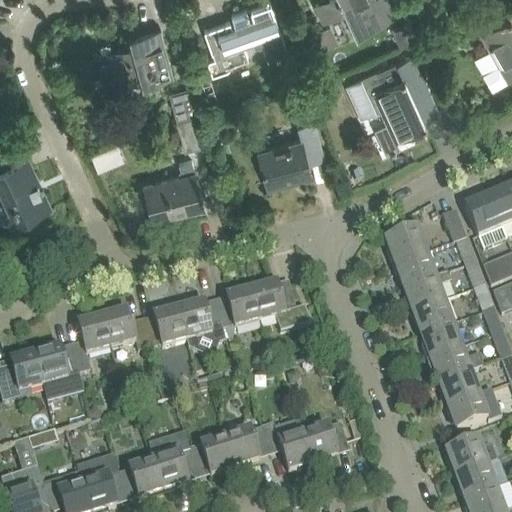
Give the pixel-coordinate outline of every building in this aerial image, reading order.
[(325,0),(315,5),(323,23),(345,13),(356,37),(381,26),(391,22),(396,19),(387,0),(372,0),(369,2),(368,0),(325,0)] [(271,15),(268,5),(247,12),(247,10),(231,15),(236,27),(232,29),(230,22),(204,31),(214,58),(207,61),(212,75),(226,70),(225,66),(248,58),(243,43),(252,40),(253,42),(255,43),(257,43),(263,43),(267,57),(275,54),(276,57),(281,55),(280,52),(287,50),(274,14),(271,15)] [(492,28),(481,34),(490,50),(498,64),(482,73),(492,90),(508,81),(511,79),(511,9),(507,13),(509,18),(492,28)] [(400,48),(419,40),(410,20),(391,28),(400,48)] [(142,86),(174,77),(160,29),(129,37),(131,46),(107,53),(116,87),(141,81),(142,86)] [(397,63),(345,86),(360,118),(380,109),(387,124),(395,142),(427,128),(424,123),(414,101),(430,94),(422,76),(417,65),(413,56),(397,64),(397,63)] [(189,88),(169,93),(175,115),(177,123),(197,118),(195,110),(189,88)] [(197,118),(177,123),(180,134),(200,129),(197,118)] [(267,189),(312,177),(308,164),(323,160),(313,123),(298,127),(301,141),(257,152),(267,189)] [(102,152),(91,156),(98,172),(108,168),(102,152)] [(40,184),(28,158),(0,170),(0,189),(15,223),(51,207),(44,192),(41,194),(37,185),(40,184)] [(155,219),(201,207),(193,176),(196,175),(192,160),(178,164),(182,177),(146,186),(155,219)] [(511,234),(511,190),(488,200),(504,237),(511,234)] [(504,237),(488,200),(465,210),(477,240),(479,240),(484,251),(505,242),(504,238),(504,237)] [(456,245),(466,242),(455,214),(442,218),(453,246),(455,245),(456,245)] [(395,267),(426,255),(417,231),(385,242),(395,267)] [(464,268),(475,264),(466,242),(456,245),(464,268)] [(403,290),(435,279),(426,255),(395,267),(403,290)] [(473,291),(484,287),(475,264),(464,268),(473,291)] [(511,279),(511,266),(493,275),(489,267),(483,270),(490,288),(496,285),(497,286),(511,279)] [(450,283),(447,275),(435,279),(403,290),(412,314),(443,302),(438,288),(450,283)] [(276,285),(251,292),(259,324),(275,320),(280,334),(309,327),(311,326),(305,309),(296,312),(290,288),(277,292),(276,286),(276,285)] [(483,315),(493,311),(484,287),(473,291),(483,315)] [(501,316),(511,311),(511,305),(505,289),(492,294),(501,316)] [(227,305),(216,308),(222,332),(223,334),(259,324),(251,292),(226,298),(226,300),(227,305)] [(421,337),(452,326),(443,302),(412,314),(421,337)] [(203,304),(178,311),(187,343),(189,350),(213,360),(219,345),(226,343),(223,334),(222,332),(216,308),(205,311),(203,306),(203,304)] [(162,350),(187,343),(178,311),(153,318),(155,324),(143,327),(149,350),(161,347),(162,350)] [(492,338),(502,334),(493,311),(483,315),(492,338)] [(132,330),(127,312),(102,319),(111,352),(135,345),(137,354),(149,350),(143,327),(132,330)] [(79,376),(90,373),(86,358),(111,352),(102,319),(77,325),(84,349),(72,353),(79,376)] [(430,361),(461,349),(452,326),(421,337),(424,346),(421,348),(426,362),(430,361)] [(502,334),(492,338),(501,362),(511,358),(502,334)] [(49,348),(34,351),(35,353),(35,355),(34,356),(43,388),(46,399),(59,396),(66,398),(83,394),(79,376),(72,353),(61,356),(60,350),(59,349),(50,351),(49,350),(49,348)] [(465,361),(461,349),(430,361),(439,385),(470,373),(482,368),(478,356),(465,361)] [(11,369),(0,371),(0,397),(2,406),(14,403),(20,401),(18,395),(43,388),(34,356),(9,362),(11,369)] [(511,360),(511,358),(501,362),(510,385),(511,384),(511,360)] [(479,397),(478,395),(470,373),(439,385),(447,408),(479,397)] [(296,374),(287,376),(290,385),(295,384),(298,379),(296,374)] [(209,379),(197,383),(200,391),(211,388),(209,379)] [(488,424),(501,418),(490,391),(478,395),(479,397),(447,408),(456,432),(487,421),(488,424)] [(93,408),(88,416),(97,422),(102,414),(93,408)] [(274,427),(261,431),(269,453),(280,449),(282,454),(288,475),(313,467),(303,435),(299,423),(275,431),(274,427)] [(347,449),(340,426),(326,430),(325,428),(303,435),(313,467),(337,459),(335,452),(347,449)] [(269,453),(261,431),(251,435),(250,433),(225,440),(235,471),(259,463),(257,456),(269,453)] [(184,435),(148,447),(150,452),(153,463),(163,494),(188,486),(187,484),(186,479),(197,476),(190,454),(184,435)] [(37,439),(28,442),(31,452),(31,453),(41,450),(37,439)] [(210,479),(235,471),(225,440),(201,448),(202,450),(190,454),(197,476),(208,472),(210,479)] [(478,441),(446,453),(455,478),(487,466),(497,462),(491,447),(481,451),(478,441)] [(28,442),(13,446),(16,457),(31,452),(28,442)] [(112,458),(76,470),(78,476),(82,486),(89,511),(105,511),(106,511),(116,509),(116,508),(114,502),(125,499),(118,477),(112,458)] [(138,502),(163,494),(153,463),(129,471),(130,473),(118,477),(125,499),(136,495),(138,502)] [(487,466),(455,478),(464,501),(496,489),(487,466)] [(18,476),(0,481),(5,494),(6,498),(4,499),(2,500),(6,511),(9,511),(10,511),(44,511),(50,510),(43,488),(42,487),(37,470),(18,476)] [(78,476),(42,487),(43,488),(50,510),(61,507),(63,511),(62,511),(89,511),(82,486),(78,476)] [(468,511),(504,511),(496,489),(464,501),(468,511)]
